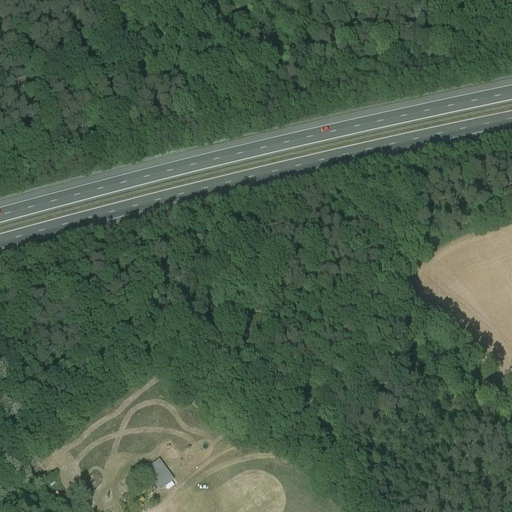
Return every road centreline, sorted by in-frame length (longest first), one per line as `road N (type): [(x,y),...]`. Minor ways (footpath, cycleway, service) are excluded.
road 1 (motorway): [(511,92),(0,215)]
road 2 (motorway): [(0,242),(511,119)]
road 3 (track): [(352,511),(277,447),(244,442)]
